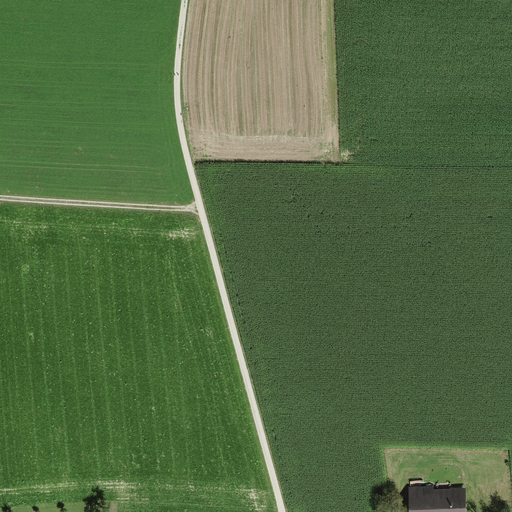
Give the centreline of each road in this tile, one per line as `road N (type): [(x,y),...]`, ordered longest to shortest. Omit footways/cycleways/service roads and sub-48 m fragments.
road 1 (track): [(282,511),(183,141),(177,81),(185,0)]
road 2 (track): [(200,207),(0,197)]
